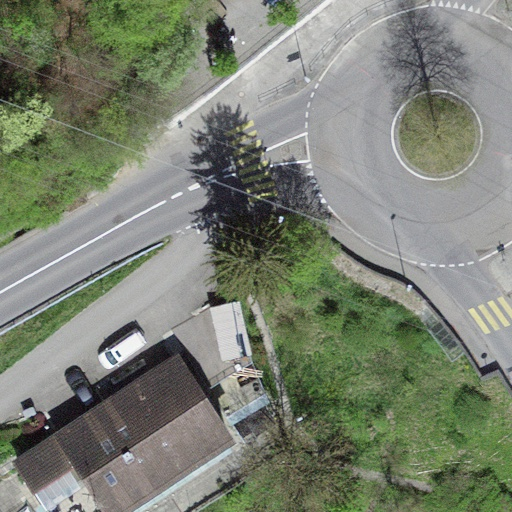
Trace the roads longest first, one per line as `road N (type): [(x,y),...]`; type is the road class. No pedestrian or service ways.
road 1 (residential): [(198,184),(197,237),(0,401)]
road 2 (secondary): [(0,293),(198,184)]
road 3 (secondary): [(481,57),(435,46),(390,61),(359,96),(350,135)]
road 4 (secondary): [(350,135),(364,183),(396,212),(438,223),(480,213)]
road 5 (secondary): [(198,184),(350,135)]
